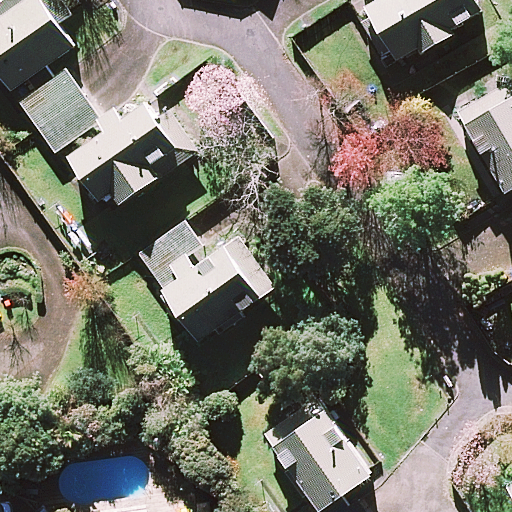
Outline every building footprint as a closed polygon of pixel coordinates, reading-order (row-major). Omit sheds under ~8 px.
[(85,48),(54,0),(27,0),(0,19),(0,61),(21,89),(67,60),(85,48)] [(370,0),(396,63),(487,11),(479,0),(370,0)] [(114,133),(67,60),(21,89),(65,157),(114,133)] [(511,195),(511,91),(508,86),(461,109),(504,200),(511,195)] [(189,155),(158,100),(114,133),(77,160),(111,210),(189,155)] [(288,292),(247,241),(172,289),(216,342),(288,292)] [(377,480),(320,402),(271,434),(314,511),(321,511),(352,495),(377,480)] [(363,511),(352,495),(333,511),(363,511)]
